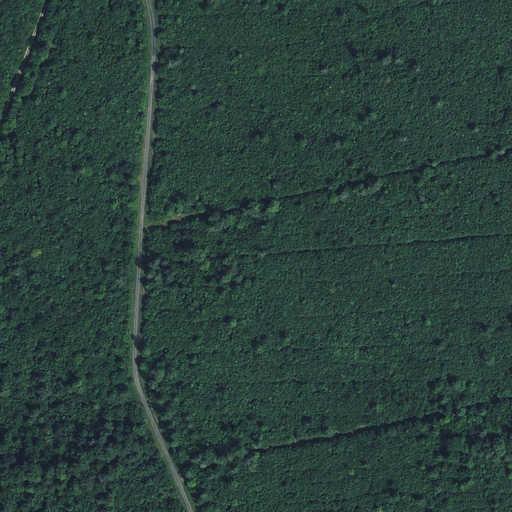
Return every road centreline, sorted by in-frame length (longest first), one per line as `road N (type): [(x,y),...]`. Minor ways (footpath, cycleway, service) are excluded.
road 1 (track): [(147,0),(153,34),(136,377),(191,511)]
road 2 (track): [(0,115),(42,0)]
